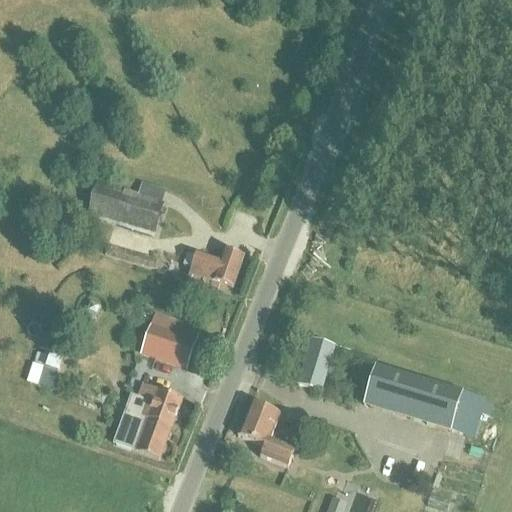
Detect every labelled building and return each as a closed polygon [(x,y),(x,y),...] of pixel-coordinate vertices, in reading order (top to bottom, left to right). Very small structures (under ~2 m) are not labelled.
[(139,183),(135,196),(99,184),(88,215),(153,236),(163,205),(159,204),(163,191),(139,183)] [(109,249),(107,255),(140,264),(142,258),(109,249)] [(186,269),(192,272),(188,281),(218,291),(220,285),(233,290),(244,259),(223,251),(218,265),(197,258),(196,259),(190,257),(186,269)] [(186,371),(196,343),(151,328),(141,355),(186,371)] [(298,387),(320,394),(333,348),(311,341),(298,387)] [(38,388),(53,392),(62,360),(47,355),(38,388)] [(364,407),(449,433),(461,395),(376,369),(364,407)] [(133,399),(116,448),(131,453),(158,463),(170,430),(171,430),(182,401),(144,388),(139,401),(133,399)] [(262,457),(289,467),(295,450),(270,441),(280,417),(251,406),(239,438),(266,448),(262,457)] [(460,490),(460,464),(440,464),(441,490),(460,490)] [(369,511),(376,495),(360,489),(351,511),(369,511)] [(343,511),(348,499),(337,495),(331,511),(343,511)]
